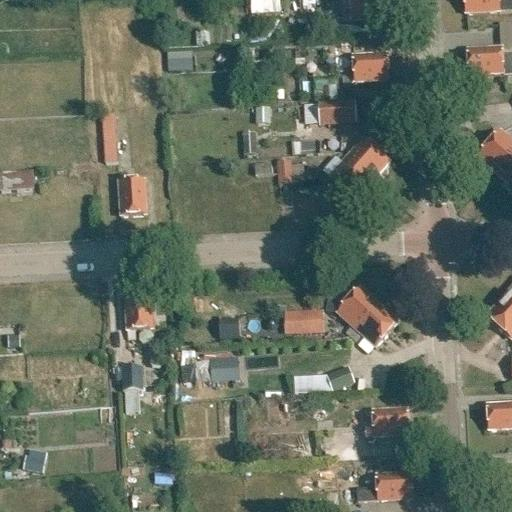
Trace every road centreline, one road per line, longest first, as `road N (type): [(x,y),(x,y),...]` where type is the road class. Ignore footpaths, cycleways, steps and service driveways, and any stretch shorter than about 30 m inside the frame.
road 1 (residential): [(0,262),(436,240)]
road 2 (residential): [(454,511),(436,240)]
road 3 (residential): [(436,240),(421,0)]
